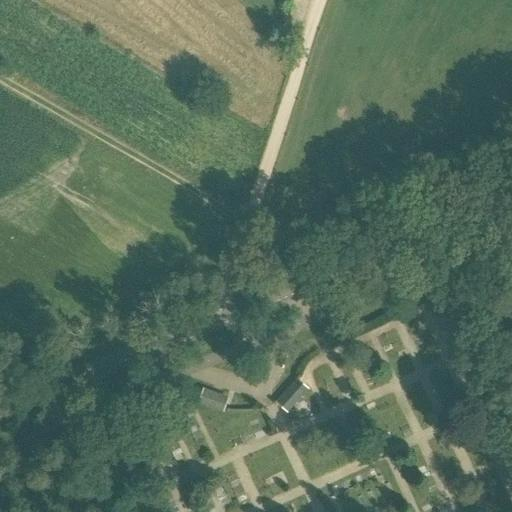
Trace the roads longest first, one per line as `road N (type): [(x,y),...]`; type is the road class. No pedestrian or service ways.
road 1 (tertiary): [(0,411),(511,194)]
road 2 (track): [(235,311),(245,233),(318,0)]
road 3 (track): [(0,79),(222,206),(245,233)]
